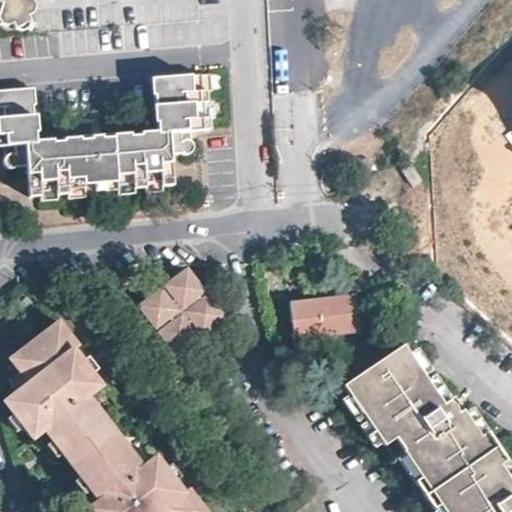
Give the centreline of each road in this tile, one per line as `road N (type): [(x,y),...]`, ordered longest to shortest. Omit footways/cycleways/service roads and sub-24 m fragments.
road 1 (residential): [(0,247),(252,221)]
road 2 (residential): [(245,54),(0,74)]
road 3 (residential): [(245,54),(252,221)]
